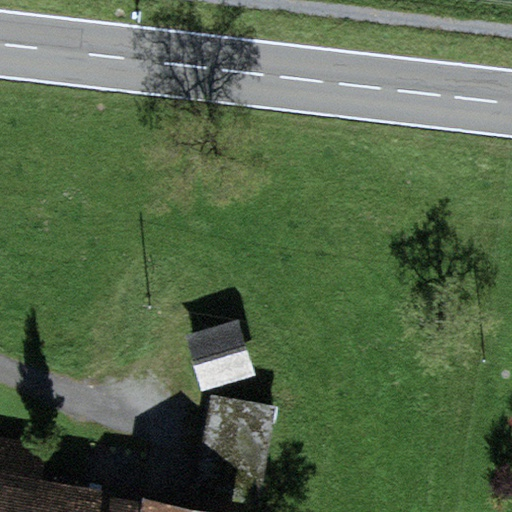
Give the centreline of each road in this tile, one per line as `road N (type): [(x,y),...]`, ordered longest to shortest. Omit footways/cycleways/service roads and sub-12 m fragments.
road 1 (primary): [(0,44),(511,104)]
road 2 (unknown): [(0,360),(141,413)]
